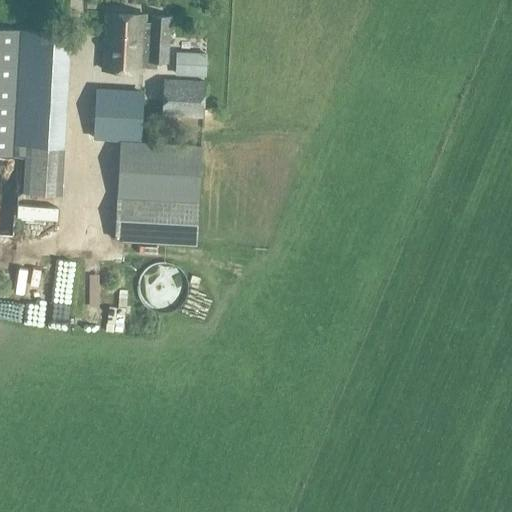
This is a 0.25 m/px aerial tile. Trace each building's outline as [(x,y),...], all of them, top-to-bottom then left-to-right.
[(106,13),(103,69),(145,72),(145,68),(157,69),(158,62),(168,63),(170,17),(152,16),(152,23),(146,23),(146,16),(106,13)] [(0,30),(0,143),(64,146),(71,33),(21,31),(0,30)] [(174,74),(204,76),(205,57),(176,56),(174,74)] [(163,116),(203,118),(205,82),(165,80),(163,116)] [(89,89),(90,110),(137,109),(136,88),(89,89)] [(120,141),(117,198),(199,202),(202,146),(120,141)] [(199,202),(117,198),(115,240),(196,245),(199,202)] [(84,265),(84,245),(62,246),(62,266),(84,265)]
